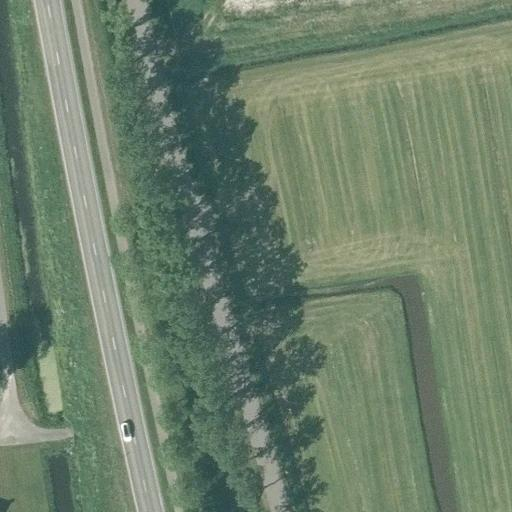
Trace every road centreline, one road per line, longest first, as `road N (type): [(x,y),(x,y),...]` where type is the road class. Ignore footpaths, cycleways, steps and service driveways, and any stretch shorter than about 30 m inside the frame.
road 1 (unclassified): [(280,511),(160,118),(135,0)]
road 2 (tertiary): [(149,511),(46,0)]
